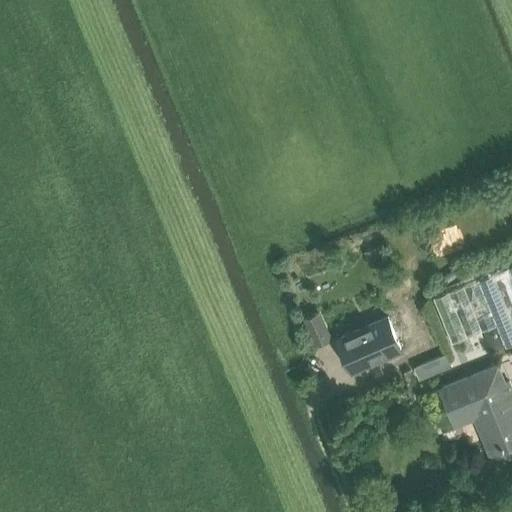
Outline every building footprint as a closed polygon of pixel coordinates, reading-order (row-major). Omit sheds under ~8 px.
[(392,258),(387,242),(365,249),(370,265),(392,258)] [(511,264),(434,296),(452,342),(497,323),(506,345),(511,343),(511,264)] [(399,313),(389,318),(383,303),(358,314),(364,329),(341,339),(354,368),(401,348),(409,365),(446,348),(429,306),(420,311),(427,328),(422,330),(412,306),(399,312),(399,313)] [(317,344),(333,338),(321,309),(305,316),(317,344)] [(449,353),(440,357),(446,369),(454,365),(449,353)] [(511,430),(510,426),(511,425),(511,400),(507,389),(509,388),(508,385),(506,386),(498,366),(443,389),(457,424),(476,416),(491,452),(511,443),(511,430)] [(417,384),(411,368),(403,372),(410,388),(418,385),(417,384)]
